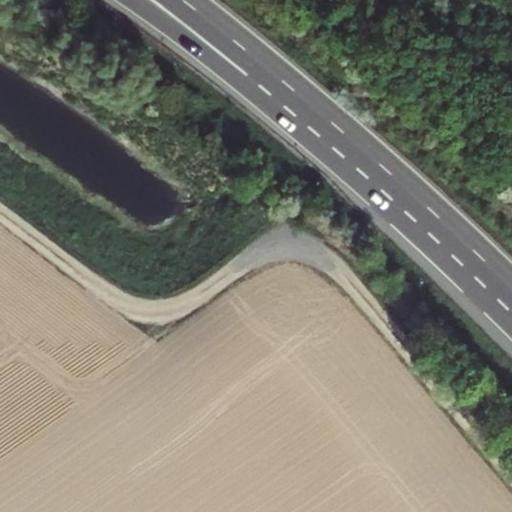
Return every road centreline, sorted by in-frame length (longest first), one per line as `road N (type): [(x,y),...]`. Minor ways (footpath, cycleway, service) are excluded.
road 1 (track): [(511,474),(329,259),(296,245),(257,252),(197,301),(123,298),(0,210)]
road 2 (trunk): [(133,0),(419,209)]
road 3 (motorway): [(184,0),(419,209)]
road 4 (motorway): [(419,209),(511,296)]
